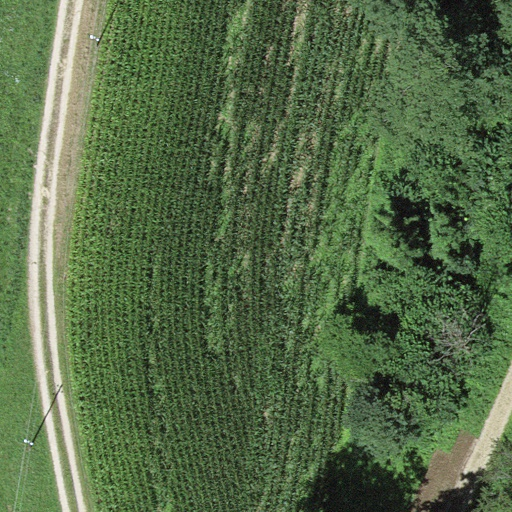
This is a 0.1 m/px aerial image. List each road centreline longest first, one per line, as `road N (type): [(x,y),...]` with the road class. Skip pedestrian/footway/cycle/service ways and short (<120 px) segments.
road 1 (track): [(66,0),(27,241),(37,347),(70,511)]
road 2 (track): [(511,380),(456,511)]
